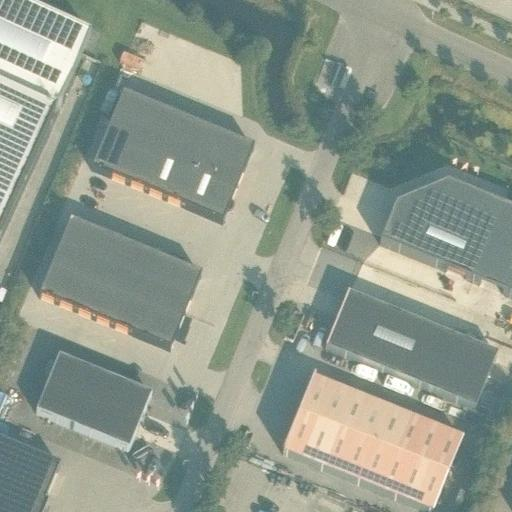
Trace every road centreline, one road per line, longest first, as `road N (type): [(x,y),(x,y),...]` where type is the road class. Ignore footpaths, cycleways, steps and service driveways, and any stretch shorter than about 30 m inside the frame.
road 1 (unclassified): [(383,18),(178,511)]
road 2 (unclassified): [(383,18),(511,78)]
